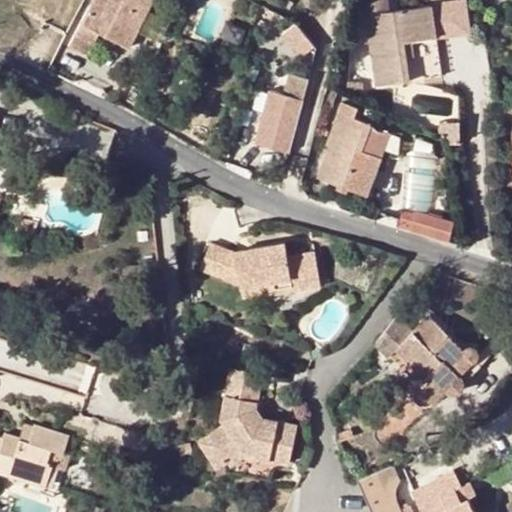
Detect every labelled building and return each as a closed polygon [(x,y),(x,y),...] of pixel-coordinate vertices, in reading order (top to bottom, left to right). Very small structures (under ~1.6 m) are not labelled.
[(97,0),(85,23),(87,24),(76,47),(95,56),(106,34),(124,1),(121,0),(97,0)] [(121,0),(124,1),(106,34),(129,47),(153,0),(121,0)] [(361,14),(366,14),(377,85),(409,79),(403,41),(436,36),(430,4),(386,10),(384,0),(378,0),(359,3),(361,14)] [(279,33),(298,57),(312,45),(293,21),(279,33)] [(436,36),(403,41),(409,79),(442,74),(436,36)] [(511,45),(503,47),(506,61),(511,59),(511,45)] [(310,72),(291,67),(286,88),(305,93),(310,72)] [(348,79),(348,93),(351,95),(361,95),(362,80),(348,79)] [(365,193),(377,164),(358,157),(362,148),(372,121),(356,114),(359,104),(344,99),(327,141),(330,143),(318,174),(365,193)] [(511,104),(502,105),(502,117),(511,116),(511,104)] [(402,132),(386,130),(384,158),(400,158),(402,132)] [(380,155),(362,148),(358,157),(377,164),(380,155)] [(429,209),(435,185),(410,179),(405,203),(429,209)] [(396,228),(445,239),(450,216),(401,205),(396,228)] [(236,251),(212,242),(202,267),(242,286),(269,280),(290,277),(292,289),(322,283),(316,250),(287,255),(285,242),(236,251)] [(290,277),(269,280),(271,292),(292,289),(290,277)] [(390,358),(397,351),(415,332),(398,316),(374,344),(390,358)] [(430,316),(415,332),(397,351),(408,362),(397,374),(414,390),(414,395),(414,399),(417,403),(422,406),(427,406),(432,407),(445,392),(453,395),(457,394),(462,392),(466,387),(465,379),(472,378),(483,367),(476,361),(479,358),(479,355),(479,351),(476,347),(473,346),(469,347),(465,349),(430,316)] [(263,373),(231,366),(222,417),(225,423),(201,440),(218,467),(244,450),(258,452),(257,456),(291,462),(299,424),(263,417),(257,407),(263,373)] [(29,424),(24,440),(35,443),(40,427),(29,424)] [(353,425),(339,430),(342,437),(355,431),(353,425)] [(35,443),(24,440),(9,435),(7,440),(0,438),(0,471),(30,481),(50,488),(58,465),(52,463),(56,452),(68,455),(73,438),(40,427),(35,443)] [(358,475),(374,511),(402,511),(396,496),(400,484),(392,463),(358,475)] [(69,469),(58,465),(50,488),(30,481),(27,489),(59,500),(69,469)] [(476,511),(468,497),(462,500),(455,487),(461,484),(454,471),(414,494),(423,511),(476,511)] [(468,497),(461,484),(455,487),(462,500),(468,497)]
